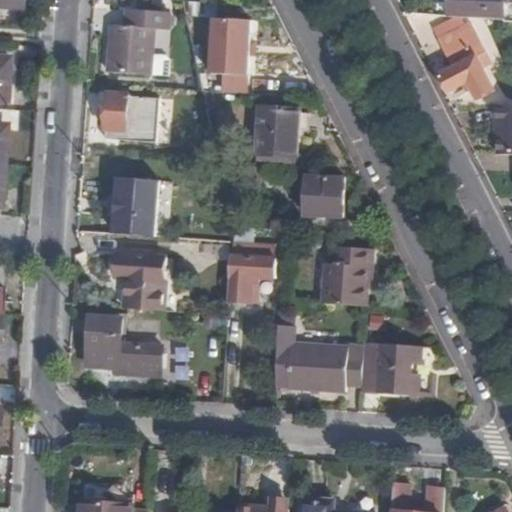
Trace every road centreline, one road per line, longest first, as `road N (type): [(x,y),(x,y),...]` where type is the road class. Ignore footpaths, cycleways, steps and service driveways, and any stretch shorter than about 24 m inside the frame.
road 1 (residential): [(291,0),(511,431)]
road 2 (residential): [(40,417),(511,442)]
road 3 (residential): [(40,417),(66,0)]
road 4 (residential): [(511,273),(371,0)]
